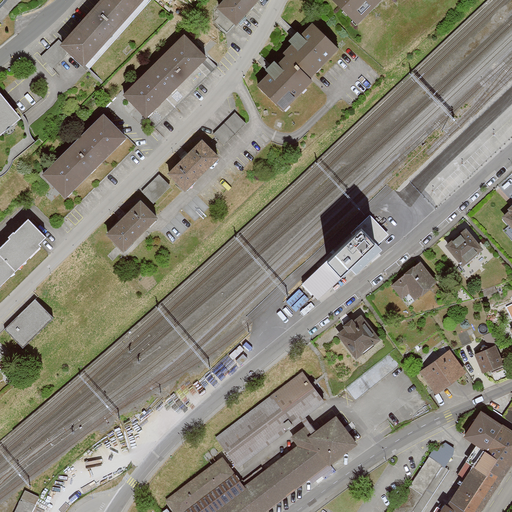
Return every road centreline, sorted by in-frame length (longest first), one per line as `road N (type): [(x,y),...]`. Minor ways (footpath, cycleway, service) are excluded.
road 1 (residential): [(116,507),(199,410),(511,152)]
road 2 (residential): [(0,314),(199,118),(281,0)]
road 3 (tertiary): [(511,388),(417,430),(296,511)]
